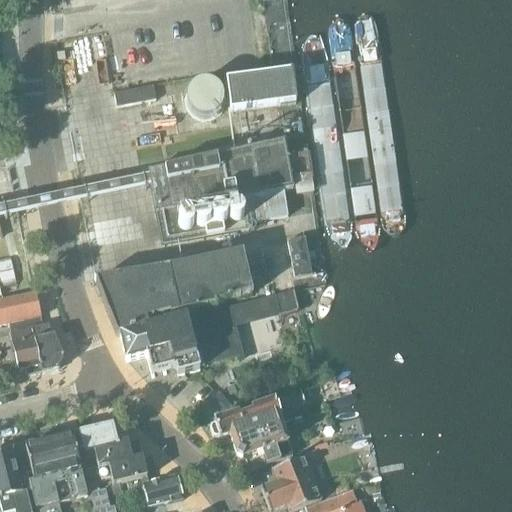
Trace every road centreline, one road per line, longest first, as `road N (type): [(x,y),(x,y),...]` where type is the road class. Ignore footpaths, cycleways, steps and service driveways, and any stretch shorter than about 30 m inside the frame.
road 1 (tertiary): [(103,393),(41,182),(24,40),(28,0)]
road 2 (tertiary): [(225,511),(207,472),(103,393)]
